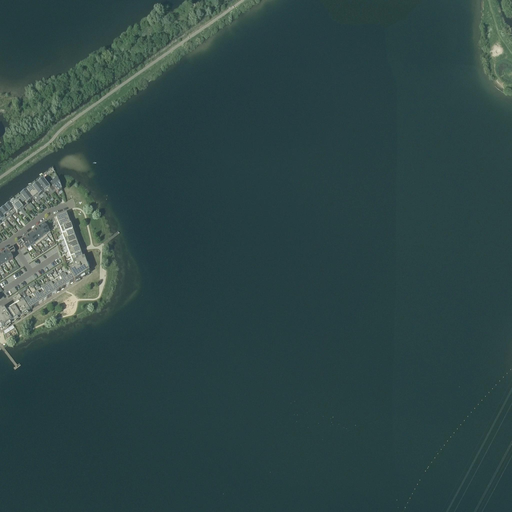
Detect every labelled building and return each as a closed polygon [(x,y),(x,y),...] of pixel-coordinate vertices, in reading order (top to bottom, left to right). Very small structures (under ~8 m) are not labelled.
[(43,180),(42,181),(53,194),(52,193),(55,191),(58,194),(62,191),(57,179),(50,184),(48,181),(45,184),(43,180)] [(53,194),(42,181),(37,185),(44,194),(47,191),(51,196),(53,194)] [(44,194),(37,185),(36,185),(32,189),(31,188),(39,198),(42,195),(45,200),(47,198),(44,194)] [(39,198),(31,188),(26,192),(33,201),(35,198),(38,202),(41,200),(38,198),(39,198)] [(33,201),(26,192),(25,192),(20,196),(30,209),(32,207),(29,203),(33,201)] [(30,209),(20,196),(20,197),(21,198),(20,198),(16,202),(23,210),(26,208),(30,213),(32,211),(30,209)] [(23,210),(16,202),(15,202),(10,206),(9,205),(17,215),(20,212),(25,218),(27,216),(23,210)] [(17,215),(9,205),(4,209),(11,218),(14,215),(17,219),(19,217),(17,215)] [(14,221),(11,218),(4,209),(0,212),(0,214),(6,222),(9,219),(12,223),(14,221)] [(9,225),(6,222),(0,214),(0,226),(3,223),(6,227),(9,225)] [(56,225),(68,221),(66,215),(60,217),(60,216),(53,218),(54,220),(56,225)] [(59,230),(70,226),(68,221),(56,225),(58,225),(60,230),(59,230)] [(44,224),(40,228),(47,237),(47,236),(51,233),(46,227),(44,224)] [(72,232),(70,226),(59,230),(61,236),(72,232)] [(47,237),(40,228),(36,231),(44,240),(48,237),(47,236),(47,237)] [(44,240),(36,231),(32,233),(40,243),(44,240)] [(74,237),(72,232),(61,236),(62,236),(64,241),(74,237)] [(40,243),(32,233),(28,236),(35,244),(34,245),(36,247),(40,243)] [(35,244),(28,236),(24,239),(31,247),(34,245),(35,244)] [(77,243),(74,237),(64,241),(66,247),(77,243)] [(31,247),(24,239),(16,246),(20,250),(24,247),(27,251),(31,247)] [(79,249),(77,243),(66,247),(68,253),(79,249)] [(12,249),(3,254),(8,263),(13,260),(10,256),(15,253),(12,249)] [(81,254),(79,249),(68,253),(70,258),(81,254)] [(8,263),(3,254),(0,255),(0,258),(4,265),(8,263)] [(83,260),(81,254),(70,258),(72,264),(84,260),(84,259),(83,260)] [(69,273),(75,282),(89,273),(84,260),(72,264),(74,269),(69,273)] [(75,282),(69,273),(64,276),(63,274),(70,284),(74,282),(75,282)] [(70,284),(63,274),(58,277),(65,287),(70,284)] [(65,287),(58,277),(54,280),(61,290),(65,287)] [(61,290),(54,280),(49,283),(56,293),(61,290)] [(56,293),(49,283),(45,286),(51,296),(56,293)] [(51,296),(45,286),(40,289),(47,299),(51,296)] [(47,299),(40,289),(36,292),(42,302),(47,299)] [(42,302),(36,292),(31,295),(38,305),(42,302)] [(38,305),(31,295),(27,298),(33,308),(38,305)] [(29,311),(22,300),(20,297),(18,298),(14,301),(17,305),(5,313),(3,310),(0,311),(0,328),(1,330),(16,321),(30,312),(29,311)] [(33,308),(27,298),(22,300),(29,311),(33,308)] [(13,325),(3,332),(3,333),(4,334),(15,327),(14,326),(13,325)]
